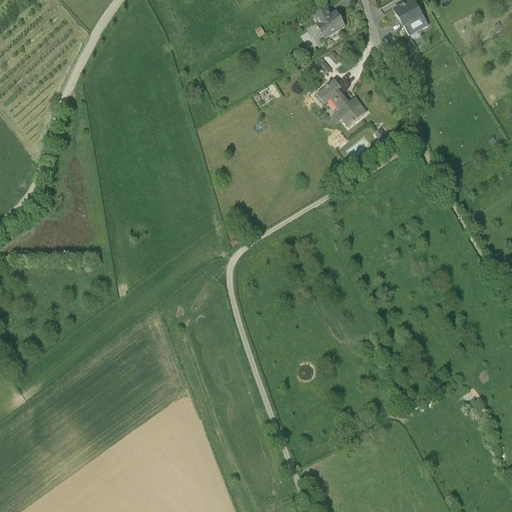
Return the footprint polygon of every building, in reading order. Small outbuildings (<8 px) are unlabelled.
[(427,27),(412,2),(399,9),(401,12),(396,15),(404,29),(408,37),(416,33),(427,27)] [(331,17),(327,10),(314,18),(318,25),(316,26),(324,40),(345,28),(336,14),(331,17)] [(306,50),(300,53),(305,62),(311,58),(306,50)] [(326,76),(330,72),(324,64),(320,68),(326,76)] [(347,105),(341,97),(337,92),(340,90),(334,82),(316,97),(324,107),(330,101),(335,108),(339,112),(336,114),(348,128),(367,114),(355,100),(347,105)]
